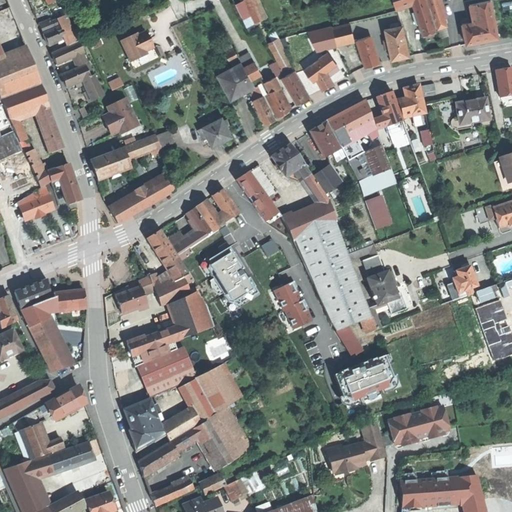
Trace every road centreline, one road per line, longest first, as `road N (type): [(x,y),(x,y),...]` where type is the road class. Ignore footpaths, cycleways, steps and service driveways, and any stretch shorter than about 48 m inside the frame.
road 1 (tertiary): [(511,56),(418,70),(358,90),(153,220),(91,247)]
road 2 (residential): [(13,0),(84,179),(91,247)]
road 3 (residential): [(140,511),(97,373)]
road 4 (residential): [(97,373),(91,247)]
